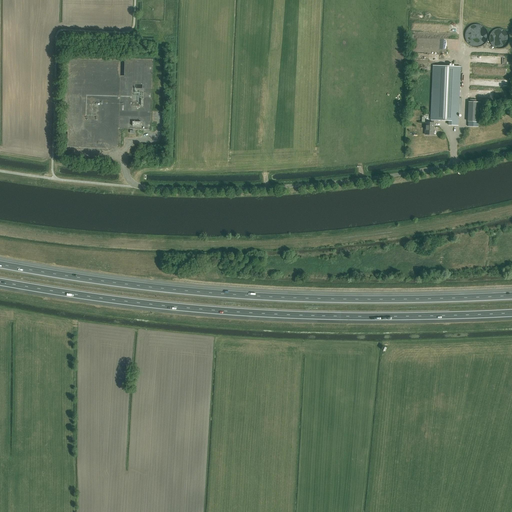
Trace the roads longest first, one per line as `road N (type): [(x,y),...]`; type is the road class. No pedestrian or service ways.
road 1 (motorway): [(511,294),(288,297),(0,264)]
road 2 (motorway): [(0,282),(221,311),(511,313)]
road 3 (unclassified): [(511,151),(407,173),(273,187),(139,187),(125,171)]
